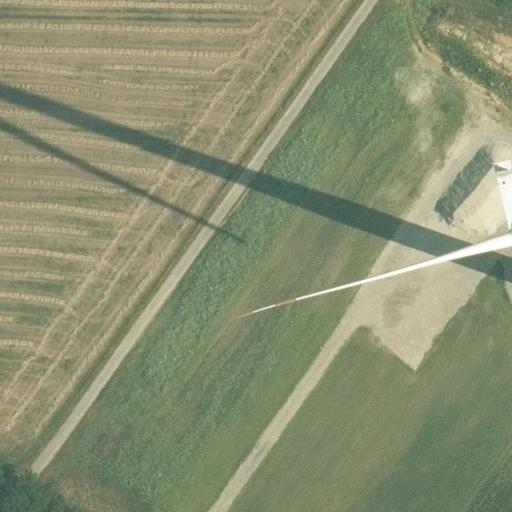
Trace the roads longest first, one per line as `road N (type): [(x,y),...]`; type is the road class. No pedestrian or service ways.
road 1 (track): [(370,0),(7,511)]
road 2 (track): [(215,511),(477,125)]
